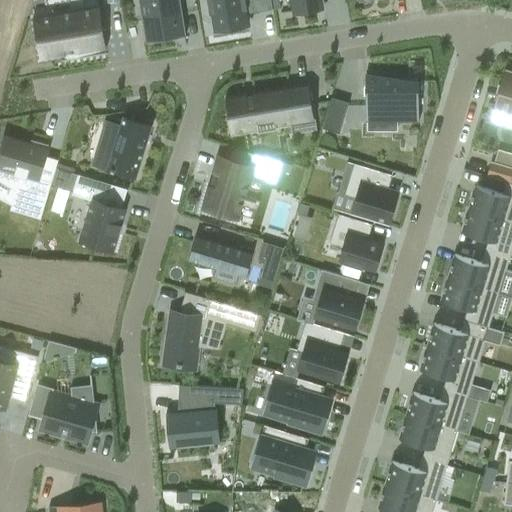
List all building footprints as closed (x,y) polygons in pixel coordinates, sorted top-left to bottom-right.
[(138,0),(139,1),(145,42),(186,36),(179,0),(138,0)] [(209,0),(214,30),(248,24),(246,14),(272,9),(270,0),(209,0)] [(289,0),(292,13),(323,8),(321,0),(289,0)] [(57,15),(38,18),(40,31),(45,58),(105,48),(105,46),(104,46),(98,8),(80,11),(57,15)] [(511,72),(506,71),(494,109),(507,113),(504,125),(511,127),(511,72)] [(365,96),(365,122),(418,122),(418,80),(417,80),(400,78),(365,73),(365,87),(365,95),(365,96)] [(232,132),(294,122),(293,117),(314,114),(309,85),(227,99),(232,132)] [(331,97),(322,128),(339,134),(349,103),(331,97)] [(105,119),(91,166),(135,179),(152,124),(123,115),(120,124),(105,119)] [(0,199),(11,205),(9,210),(40,220),(50,185),(51,184),(40,181),(40,179),(38,178),(47,149),(47,147),(48,145),(31,140),(30,142),(5,135),(5,137),(0,152),(0,199)] [(238,220),(251,176),(276,184),(283,162),(232,147),(228,158),(220,155),(211,185),(209,185),(201,209),(238,220)] [(511,167),(491,161),(486,176),(505,182),(511,184),(511,167)] [(284,162),(281,171),(290,173),(292,165),(284,162)] [(353,164),(344,194),(356,197),(351,212),(389,223),(396,198),(399,191),(388,188),(392,175),(353,164)] [(51,184),(50,185),(72,192),(71,195),(91,201),(79,240),(80,240),(113,251),(118,235),(119,236),(119,234),(118,234),(121,226),(122,226),(122,225),(122,224),(126,210),(125,209),(121,208),(103,202),(108,184),(77,174),(73,173),(56,168),(51,184)] [(475,185),(468,208),(511,221),(511,184),(505,182),(502,194),(475,185)] [(300,203),(297,214),(306,216),(309,205),(300,203)] [(511,248),(511,221),(468,208),(461,231),(488,239),(485,251),(509,258),(511,248)] [(338,260),(375,272),(375,270),(383,244),(384,243),(368,238),(372,225),(338,214),(329,242),(343,247),(339,259),(338,260)] [(246,277),(253,253),(195,236),(188,260),(216,268),(213,278),(235,284),(238,275),(246,277)] [(279,266),(284,248),(263,241),(257,259),(279,266)] [(509,258),(485,251),(481,262),(454,254),(447,277),(499,293),(509,258)] [(314,318),(354,330),(364,299),(354,296),(359,281),(321,270),(312,300),(319,302),(314,318)] [(499,293),(447,277),(440,300),(467,308),(464,320),(488,327),(499,293)] [(205,349),(214,320),(256,332),(261,314),(184,291),(179,310),(182,311),(182,316),(169,314),(162,362),(177,364),(177,365),(182,365),(182,364),(196,366),(199,348),(205,349)] [(433,323),(426,346),(478,362),(485,339),(500,343),(504,332),(488,327),(464,320),(460,331),(433,323)] [(339,348),(344,333),(305,321),(296,350),(303,352),(298,369),(297,369),(297,370),(339,383),(340,382),(339,382),(348,351),(339,348)] [(33,338),(30,348),(41,351),(43,341),(33,338)] [(75,352),(77,348),(48,341),(42,362),(44,362),(75,352)] [(0,408),(3,409),(6,397),(25,403),(37,356),(0,346),(0,408)] [(478,362),(426,346),(420,369),(446,377),(443,389),(467,396),(478,362)] [(324,412),(327,399),(321,397),(324,386),(276,372),(264,411),(290,419),(289,423),(321,433),(328,413),(324,412)] [(43,420),(41,426),(87,439),(89,432),(96,432),(96,433),(97,432),(95,414),(97,408),(94,408),(92,385),(70,387),(71,392),(70,392),(71,398),(63,399),(52,396),(54,388),(36,383),(28,415),(43,420)] [(166,413),(169,448),(218,443),(214,403),(239,405),(240,389),(177,385),(176,412),(166,413)] [(413,392),(406,415),(457,431),(467,396),(443,389),(439,400),(413,392)] [(457,431),(406,415),(399,438),(425,446),(422,458),(447,465),(457,431)] [(308,464),(311,452),(305,449),(308,439),(264,425),(252,464),(274,471),(273,476),(306,485),(312,465),(308,464)] [(447,465),(422,458),(419,469),(392,461),(384,486),(436,502),(447,465)] [(486,467),(483,478),(493,481),(496,470),(486,467)] [(483,478),(479,490),(489,493),(493,481),(483,478)] [(511,483),(506,482),(503,504),(511,505),(511,483)] [(432,511),(436,502),(384,486),(378,507),(394,511),(432,511)] [(318,505),(318,490),(272,489),(272,503),(318,505)] [(189,502),(189,491),(176,491),(176,502),(189,502)] [(72,504),(48,506),(48,511),(102,511),(102,506),(102,501),(72,504)]
